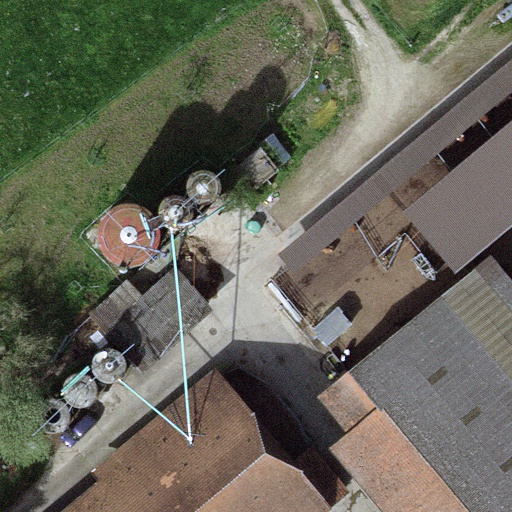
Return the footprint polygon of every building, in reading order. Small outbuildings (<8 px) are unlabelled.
[(122,204),(105,215),(95,236),(99,258),(121,275),(148,273),(164,257),(166,227),(154,211),(139,204),(122,204)] [(511,511),(511,309),(477,266),(301,408),(385,511),(511,511)] [(107,345),(96,353),(94,372),(108,385),(130,379),(134,360),(123,346),(107,345)] [(78,372),(67,379),(64,398),(78,412),(100,404),(104,388),(91,373),(78,372)] [(275,511),(295,495),(308,511),(322,511),(346,492),(295,431),(279,445),(219,374),(101,473),(105,478),(65,511),(275,511)] [(49,400),(38,408),(35,427),(50,441),(72,434),(77,415),(65,401),(49,400)]
